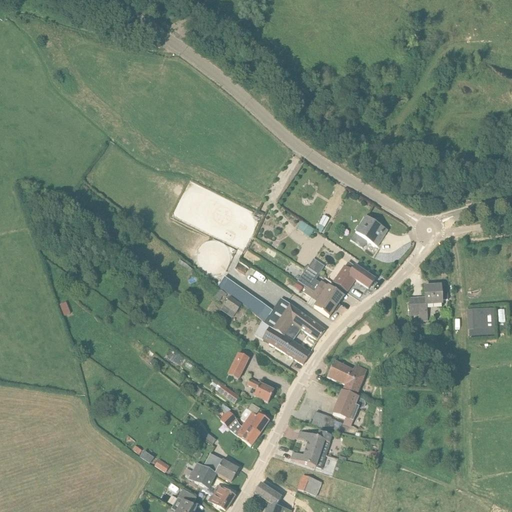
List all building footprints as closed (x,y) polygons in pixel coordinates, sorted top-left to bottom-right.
[(323,217),(319,225),(315,231),(321,234),(324,228),(329,220),(323,217)] [(355,235),(369,244),(365,251),(373,255),(377,249),(377,248),(385,236),(376,230),(379,226),(366,218),(360,227),(355,235)] [(314,231),(301,222),(296,229),(309,238),(314,231)] [(332,283),(338,287),(347,293),(354,281),(368,290),(374,281),(354,267),(348,263),(345,268),(343,267),(332,283)] [(343,298),(320,283),(320,284),(316,280),(319,275),(307,268),(304,274),(312,280),(306,289),(307,289),(306,290),(335,310),(343,298)] [(447,288),(440,288),(440,287),(424,288),(425,299),(409,301),(412,317),(419,316),(420,322),(428,321),(426,307),(443,306),(442,301),(447,301),(447,288)] [(335,310),(306,290),(303,294),(318,304),(315,309),(329,319),(335,310)] [(241,306),(230,298),(223,307),(235,315),(241,306)] [(270,329),(292,343),(300,331),(317,342),(324,332),(291,307),(280,300),(272,311),(263,324),(270,329)] [(61,307),(65,318),(71,315),(67,304),(61,307)] [(487,310),(466,311),(467,331),(488,330),(487,310)] [(263,324),(262,324),(255,336),(262,341),(270,329),(263,324)] [(309,355),(292,343),(270,329),(262,341),(303,366),(309,355)] [(239,354),(229,376),(239,382),(250,360),(239,354)] [(159,364),(155,361),(151,365),(155,369),(159,364)] [(345,387),(342,393),(356,398),(365,378),(360,376),(363,371),(355,367),(353,372),(334,363),(327,379),(345,387)] [(394,382),(394,387),(408,387),(408,378),(404,378),(404,382),(394,382)] [(268,404),(273,393),(250,380),(248,386),(257,390),(254,397),(268,404)] [(217,393),(218,392),(234,405),(239,398),(220,384),(215,391),(217,393)] [(358,399),(342,393),(333,416),(345,421),(343,426),(350,428),(359,408),(362,409),(364,408),(365,405),(364,402),(362,402),(358,400),(358,399)] [(259,436),(268,423),(260,416),(258,420),(246,411),(241,417),(242,418),(241,420),(245,423),(242,428),(237,433),(245,440),(251,430),(259,436)] [(237,433),(242,428),(239,426),(235,420),(229,414),(219,423),(226,429),(250,448),(259,436),(251,430),(245,440),(237,433)] [(340,434),(342,424),(330,420),(331,419),(322,415),(317,428),(340,434)] [(196,427),(193,431),(212,446),(216,442),(206,434),(205,434),(196,427)] [(305,451),(326,458),(330,445),(329,444),(332,437),(318,433),(316,439),(300,434),(297,440),(308,444),(305,451)] [(321,471),(326,458),(305,451),(303,458),(293,454),(291,461),(314,470),(315,468),(321,471)] [(369,461),(378,463),(380,453),(377,452),(377,453),(371,452),(369,461)] [(238,471),(210,455),(204,466),(213,472),(211,476),(214,478),(216,475),(231,484),(238,471)] [(166,473),(171,467),(160,460),(155,466),(166,473)] [(208,491),(214,478),(211,476),(213,472),(204,466),(203,468),(196,464),(188,480),(208,491)] [(320,484),(302,477),(296,491),(314,498),(320,484)] [(270,506),(267,511),(287,511),(283,510),(285,502),(260,486),(254,496),(270,506)] [(207,502),(222,511),(225,511),(234,498),(217,487),(207,502)] [(171,510),(174,511),(195,511),(196,510),(192,507),(196,500),(182,491),(171,510)]
